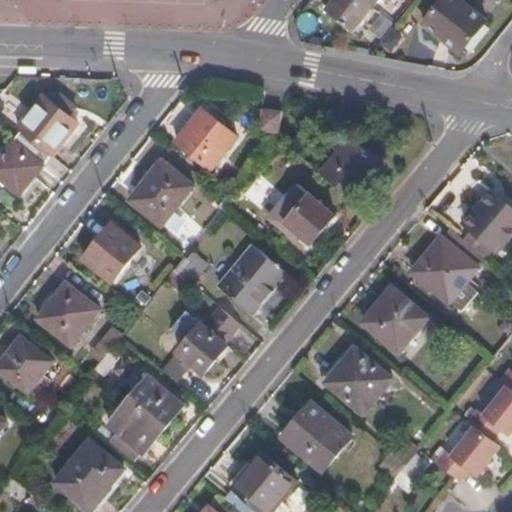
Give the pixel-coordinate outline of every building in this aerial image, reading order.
[(353,31),(373,5),(366,0),(334,0),(327,10),(353,31)] [(461,52),(486,21),(459,0),(442,0),(425,22),(461,52)] [(43,98),(15,133),(20,137),(50,159),(52,161),(80,126),(71,119),(77,112),(57,96),(51,104),(43,98)] [(203,110),(176,143),(211,170),(236,137),(203,110)] [(263,110),(259,131),(278,134),(282,113),(263,110)] [(50,159),(20,137),(0,162),(0,180),(20,197),(50,159)] [(321,174),(355,201),(383,167),(349,140),(321,174)] [(129,202),(161,228),(194,187),(162,162),(129,202)] [(297,186),(277,209),(268,202),(260,210),(297,240),(300,235),(312,245),(335,217),(297,186)] [(511,209),(491,193),(464,226),(467,229),(493,250),(498,253),(511,236),(511,209)] [(112,284),(141,248),(113,224),(83,261),(112,284)] [(467,229),(459,238),(486,260),(493,250),(467,229)] [(468,281),(478,269),(441,238),(411,273),(449,304),(451,301),(463,310),(479,292),(468,281)] [(286,275),(253,248),(219,288),(253,315),(286,275)] [(183,257),(173,270),(194,286),(204,274),(183,257)] [(194,286),(173,270),(165,281),(185,298),(194,286)] [(66,284),(37,319),(72,348),(101,312),(66,284)] [(399,354),(428,319),(392,289),(363,324),(399,354)] [(218,306),(203,325),(227,345),(243,326),(218,306)] [(187,342),(202,324),(192,316),(177,334),(187,342)] [(187,342),(178,353),(204,374),(228,346),(227,345),(203,325),(202,324),(187,342)] [(23,339),(0,366),(0,370),(28,393),(52,363),(23,339)] [(355,348),(326,383),(364,414),(393,380),(355,348)] [(511,371),(509,370),(500,382),(506,386),(484,415),(478,411),(468,422),(474,427),(452,455),(446,451),(437,462),(460,481),(468,470),(476,476),(499,447),(491,440),(500,430),(508,436),(511,430),(511,371)] [(109,445),(132,464),(142,453),(144,455),(184,406),(149,378),(109,426),(118,433),(109,445)] [(323,472),(352,437),(312,403),(282,439),(323,472)] [(406,465),(420,449),(405,438),(392,454),(406,465)] [(89,442),(56,483),(90,511),(124,470),(89,442)] [(261,454),(232,488),(261,511),(271,511),(296,483),(261,454)] [(394,480),(406,465),(392,454),(380,468),(394,480)]
